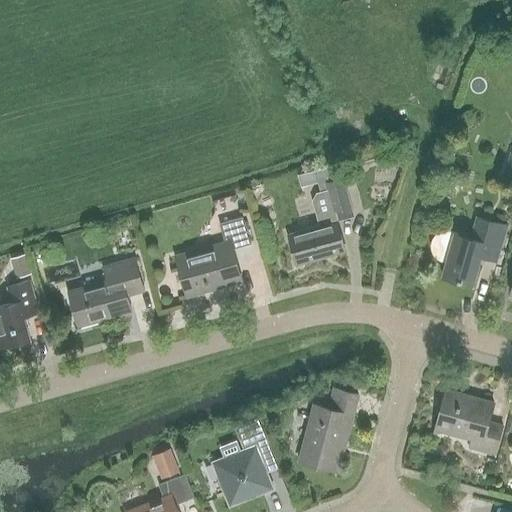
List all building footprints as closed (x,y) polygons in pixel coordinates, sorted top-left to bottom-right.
[(311,201),(318,228),(289,236),(298,266),(345,253),(336,221),(354,216),(344,180),(326,185),(327,190),(316,193),(311,201)] [(233,251),(251,246),(243,218),(220,225),(225,244),(176,258),(187,298),(241,282),(233,251)] [(470,239),(453,235),(453,236),(450,235),(448,234),(445,234),(442,235),(439,236),(437,238),(435,240),(434,243),(433,246),(433,249),(434,251),(435,254),(436,256),(439,258),(441,260),(444,261),(447,261),(442,277),(473,285),(480,259),(497,263),(506,226),(476,218),(470,239)] [(18,279),(30,275),(24,256),(12,259),(18,279)] [(128,296),(144,292),(135,260),(103,269),(106,283),(69,293),(78,327),(132,312),(128,296)] [(24,318),(38,314),(29,282),(6,289),(11,304),(0,307),(0,349),(30,341),(24,318)] [(333,387),(328,406),(314,402),(298,463),(339,474),(360,394),(333,387)] [(445,390),(434,429),(470,439),(468,447),(494,454),(502,425),(488,421),(493,403),(445,390)] [(247,434),(252,447),(209,463),(226,507),(270,490),(260,463),(273,458),(261,429),(247,434)] [(169,450),(152,457),(161,479),(178,473),(169,450)] [(194,498),(185,475),(159,485),(164,499),(130,511),(175,511),(173,507),(194,498)]
